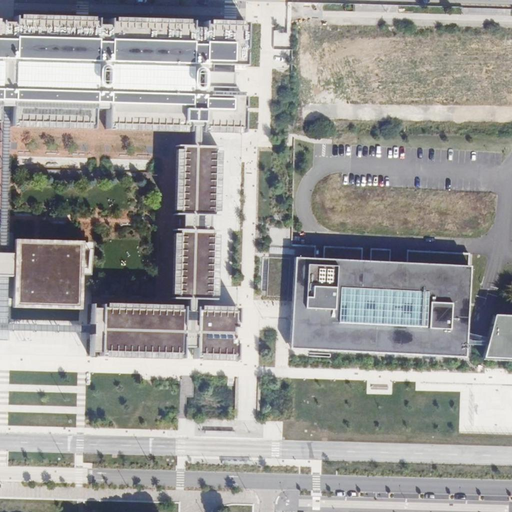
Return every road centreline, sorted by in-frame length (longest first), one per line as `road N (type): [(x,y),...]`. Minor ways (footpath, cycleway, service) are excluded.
road 1 (tertiary): [(267,481),(0,473)]
road 2 (tertiary): [(511,488),(267,481)]
road 3 (secondary): [(386,0),(511,3)]
